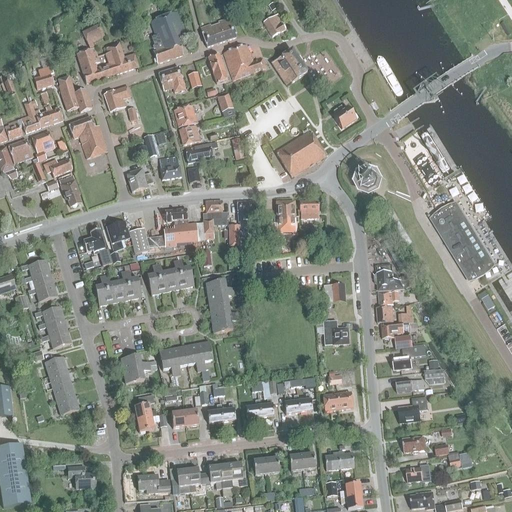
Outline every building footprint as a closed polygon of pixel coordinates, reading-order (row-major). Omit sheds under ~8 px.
[(277,10),(273,4),(268,7),(271,13),(277,10)] [(186,42),(177,13),(150,23),(154,37),(151,39),(154,46),(152,48),(153,50),(155,51),(155,52),(153,53),(157,66),(182,57),(179,44),(186,42)] [(283,24),(277,15),(262,24),(272,39),(285,31),(281,25),(283,24)] [(236,39),(229,19),(218,23),(218,25),(211,28),(210,26),(200,29),(206,49),(236,39)] [(102,81),(98,69),(96,69),(95,65),(99,64),(92,44),(105,38),(100,26),(82,34),(88,45),(90,51),(76,56),(85,86),(102,81)] [(108,65),(98,69),(102,81),(138,69),(134,56),(123,59),(118,45),(107,49),(107,50),(106,50),(107,55),(105,55),(108,65)] [(252,62),(246,46),(223,54),(232,82),(265,69),(261,59),(252,62)] [(306,74),(291,51),(276,61),(270,64),(285,88),(306,74)] [(225,75),(218,56),(207,59),(216,85),(227,81),(225,75)] [(49,63),(48,63),(47,58),(39,61),(42,71),(37,73),(39,79),(33,80),(37,91),(53,86),(50,77),(53,76),(49,63)] [(184,92),(178,69),(157,75),(161,88),(163,93),(172,90),(174,95),(184,92)] [(201,87),(197,74),(187,77),(191,90),(201,87)] [(70,84),(68,78),(57,82),(59,87),(58,88),(67,113),(78,110),(80,114),(91,110),(85,91),(74,94),(74,93),(73,93),(70,84)] [(14,94),(10,82),(3,85),(8,97),(14,94)] [(130,98),(126,88),(103,96),(109,114),(125,109),(122,101),(130,98)] [(214,90),(205,92),(207,99),(215,97),(214,90)] [(49,104),(45,93),(40,96),(44,106),(49,104)] [(232,110),(228,95),(217,99),(221,114),(232,110)] [(52,126),(46,113),(40,115),(39,112),(34,114),(31,106),(36,105),(35,102),(30,104),(39,130),(52,126)] [(39,130),(30,104),(24,106),(28,118),(20,121),(25,135),(39,130)] [(343,111),(341,106),(332,112),(335,116),(333,118),(341,130),(355,121),(347,109),(343,111)] [(46,113),(52,126),(62,122),(58,109),(51,112),(50,108),(45,109),(46,113)] [(189,110),(174,114),(178,130),(194,125),(197,125),(193,109),(189,110)] [(135,113),(135,110),(127,112),(130,123),(137,121),(138,125),(145,123),(142,111),(135,113)] [(94,129),(90,119),(68,127),(73,141),(78,139),(86,161),(107,154),(98,127),(94,129)] [(22,137),(16,122),(7,125),(8,127),(4,129),(8,141),(22,137)] [(199,143),(195,128),(179,132),(182,147),(199,143)] [(324,158),(309,132),(275,153),(290,179),(324,158)] [(54,149),(48,133),(31,140),(37,155),(35,156),(38,163),(46,160),(44,153),(54,149)] [(165,143),(163,134),(155,137),(158,145),(165,143)] [(159,156),(153,136),(143,139),(149,159),(159,156)] [(231,142),(235,162),(244,160),(240,140),(231,142)] [(7,148),(13,165),(32,159),(26,141),(7,148)] [(217,150),(216,145),(185,150),(187,165),(211,161),(210,151),(217,150)] [(13,171),(5,149),(0,150),(0,170),(0,171),(4,175),(10,181),(17,178),(14,171),(13,171)] [(139,152),(141,159),(147,157),(145,150),(139,152)] [(178,168),(177,158),(159,161),(159,166),(161,171),(160,171),(161,182),(181,179),(179,168),(178,168)] [(72,171),(67,161),(57,165),(55,161),(43,166),(47,175),(51,174),(53,179),(72,171)] [(45,180),(38,164),(31,168),(38,183),(45,180)] [(200,183),(197,169),(187,171),(189,185),(200,183)] [(126,177),(129,185),(151,178),(150,174),(144,176),(142,170),(129,173),(130,176),(126,177)] [(373,177),(367,175),(361,178),(359,184),(362,190),(368,192),(374,189),(376,183),(373,177)] [(153,184),(151,178),(129,185),(131,194),(148,189),(147,186),(153,184)] [(56,181),(46,184),(48,192),(58,189),(56,181)] [(79,196),(74,182),(60,187),(65,201),(67,201),(70,209),(81,205),(78,197),(79,196)] [(205,215),(204,215),(205,240),(205,241),(213,241),(213,227),(216,227),(225,227),(227,226),(226,219),(227,219),(227,217),(229,217),(229,214),(224,214),(222,214),(221,202),(205,203),(205,215)] [(252,214),(252,203),(237,204),(237,215),(238,224),(253,223),(253,214),(252,214)] [(294,234),(294,203),(275,204),(275,228),(262,228),(262,240),(277,239),(277,234),(294,234)] [(318,213),(318,203),(299,203),(299,213),(300,213),(300,220),(318,220),(318,213)] [(435,227),(435,228),(436,229),(436,230),(437,230),(438,231),(441,236),(440,237),(440,238),(440,239),(443,243),(450,255),(451,255),(455,261),(455,262),(455,263),(461,274),(462,274),(463,274),(464,273),(468,280),(468,281),(469,280),(483,271),(491,266),(455,208),(440,217),(440,218),(437,219),(435,221),(435,222),(435,223),(434,224),(434,225),(434,226),(435,226),(435,227)] [(143,230),(127,234),(129,240),(131,239),(134,256),(148,253),(148,251),(175,248),(175,245),(197,243),(195,225),(187,226),(186,222),(187,222),(186,211),(164,213),(165,224),(173,223),(173,228),(173,231),(163,232),(163,238),(145,240),(143,230)] [(120,242),(129,240),(127,234),(124,223),(106,229),(113,253),(123,250),(120,242)] [(238,247),(238,227),(229,227),(229,247),(238,247)] [(317,237),(317,227),(309,227),(309,237),(317,237)] [(105,252),(99,231),(90,234),(91,240),(82,243),(86,254),(92,252),(93,256),(98,254),(101,263),(102,268),(112,265),(110,260),(108,251),(105,252)] [(209,252),(201,253),(203,264),(203,269),(212,267),(211,263),(209,252)] [(120,264),(117,254),(110,257),(113,266),(120,264)] [(28,271),(31,279),(31,280),(49,274),(46,262),(28,267),(28,266),(20,269),(21,273),(28,271)] [(174,272),(168,273),(172,294),(183,292),(177,262),(173,263),(174,272)] [(177,262),(183,292),(194,289),(189,269),(183,270),(181,262),(177,262)] [(160,266),(156,267),(162,296),(172,294),(168,273),(161,275),(160,266)] [(124,274),(131,303),(141,300),(137,280),(130,281),(128,273),(130,272),(130,270),(130,269),(130,267),(123,268),(124,274)] [(162,296),(156,267),(151,268),(153,276),(147,278),(151,298),(162,296)] [(390,267),(376,268),(377,275),(376,275),(374,278),(374,282),(377,284),(377,293),(403,291),(396,276),(394,277),(391,274),(390,274),(390,267)] [(32,283),(34,291),(35,292),(53,286),(49,274),(31,280),(31,279),(24,281),(25,285),(32,283)] [(122,283),(116,284),(120,305),(131,303),(124,274),(120,274),(122,283)] [(413,286),(407,275),(400,279),(406,290),(413,286)] [(0,296),(15,291),(11,277),(0,280),(0,296)] [(107,277),(103,278),(109,307),(120,305),(116,284),(109,286),(107,277)] [(109,307),(103,278),(99,279),(101,287),(94,289),(99,309),(109,307)] [(205,285),(207,298),(234,294),(233,290),(225,291),(224,282),(205,285)] [(57,299),(53,286),(35,292),(34,291),(27,293),(28,297),(36,295),(38,304),(57,299)] [(345,304),(343,286),(323,287),(324,306),(345,304)] [(398,303),(397,293),(377,295),(379,308),(393,307),(393,303),(398,303)] [(235,298),(234,294),(207,298),(209,310),(228,307),(227,299),(235,298)] [(27,310),(24,297),(14,300),(18,312),(27,310)] [(228,307),(209,310),(211,323),(238,319),(237,314),(229,316),(228,307)] [(392,324),(391,308),(376,310),(377,325),(392,324)] [(398,316),(399,325),(402,325),(413,324),(412,315),(411,315),(410,308),(406,309),(406,316),(398,316)] [(45,326),(63,321),(60,309),(42,314),(42,313),(34,315),(35,320),(42,317),(45,325),(45,326)] [(239,323),(238,319),(211,323),(213,335),(232,333),(230,324),(239,323)] [(67,333),(63,321),(45,326),(45,325),(37,328),(39,332),(46,330),(48,338),(48,339),(67,333)] [(336,331),(336,323),(322,323),(324,347),(332,347),(348,346),(347,330),(336,331)] [(402,325),(399,325),(394,326),(381,327),(382,341),(393,340),(393,335),(403,334),(402,325)] [(48,339),(48,338),(41,340),(42,344),(49,342),(52,351),(71,346),(67,333),(48,339)] [(396,352),(412,350),(411,337),(394,339),(396,352)] [(208,344),(196,346),(201,373),(203,384),(209,382),(207,372),(205,372),(203,364),(212,362),(208,344)] [(201,373),(196,346),(183,349),(187,367),(195,366),(197,374),(201,373)] [(403,360),(392,362),(394,373),(411,370),(410,360),(425,358),(423,348),(411,350),(411,351),(402,353),(403,360)] [(183,349),(171,351),(176,378),(180,377),(179,369),(187,367),(183,349)] [(176,378),(171,351),(158,353),(162,372),(170,370),(172,379),(170,379),(172,389),(177,388),(176,378)] [(43,361),(41,352),(31,355),(33,364),(43,361)] [(120,361),(122,373),(149,368),(148,364),(140,366),(139,357),(120,361)] [(44,365),(48,378),(66,372),(62,359),(44,365)] [(149,368),(122,373),(125,386),(144,382),(142,374),(150,372),(149,368)] [(52,391),(70,385),(66,372),(48,378),(52,391)] [(424,375),(425,381),(429,386),(444,385),(443,373),(424,375)] [(333,377),(335,386),(342,385),(342,387),(351,386),(350,375),(333,377)] [(295,382),(296,388),(304,387),(305,390),(314,388),(313,379),(295,382)] [(258,408),(260,419),(273,418),(272,406),(271,406),(270,396),(276,395),(274,382),(257,384),(258,393),(262,393),(263,401),(266,401),(267,407),(260,408),(258,408)] [(411,383),(395,384),(396,394),(412,393),(412,392),(418,392),(419,392),(424,391),(422,382),(417,382),(411,383)] [(70,385),(52,391),(56,404),(74,398),(70,385)] [(0,418),(11,417),(8,388),(0,389),(0,418)] [(336,396),(338,412),(352,410),(350,394),(336,396)] [(309,395),(297,397),(298,403),(297,403),(298,415),(312,413),(310,401),(309,395)] [(324,413),(338,412),(336,396),(322,398),(324,413)] [(136,422),(155,418),(154,412),(150,413),(148,406),(154,405),(152,397),(137,400),(139,408),(134,409),(136,422)] [(285,416),(298,415),(297,403),(298,403),(297,397),(293,397),(294,404),(284,405),(285,416)] [(78,411),(74,398),(56,404),(60,417),(78,411)] [(427,412),(426,399),(412,401),(413,409),(398,411),(400,425),(420,423),(419,413),(427,412)] [(258,408),(260,408),(259,402),(255,402),(255,408),(245,409),(247,421),(260,419),(258,408)] [(229,411),(221,412),(220,412),(222,424),(235,422),(233,411),(232,405),(228,405),(229,411)] [(220,412),(221,412),(220,406),(216,407),(217,413),(207,414),(208,426),(222,424),(220,412)] [(183,414),(185,429),(198,427),(196,412),(183,414)] [(185,429),(183,414),(170,415),(172,430),(185,429)] [(467,424),(466,415),(456,417),(457,426),(467,424)] [(155,418),(136,422),(139,434),(153,431),(152,425),(159,424),(159,429),(166,429),(165,416),(155,418)] [(452,438),(451,431),(441,432),(442,439),(452,438)] [(425,454),(424,439),(402,441),(403,455),(412,454),(412,456),(425,454)] [(30,506),(21,446),(0,449),(0,493),(3,510),(30,506)] [(449,455),(448,447),(434,449),(436,457),(449,455)] [(343,453),(337,454),(339,471),(353,469),(352,455),(344,456),(343,453)] [(339,471),(337,454),(332,455),(332,457),(324,458),(325,472),(339,471)] [(313,455),(300,457),(302,472),(314,470),(313,455)] [(461,468),(458,455),(448,457),(450,470),(461,468)] [(302,472),(300,457),(288,458),(290,473),(302,472)] [(277,460),(265,461),(266,476),(279,474),(277,460)] [(266,476),(265,461),(252,462),(254,477),(266,476)] [(226,467),(218,468),(221,491),(222,491),(223,498),(233,497),(232,489),(229,465),(226,465),(226,467)] [(229,465),(232,489),(237,489),(247,487),(246,481),(242,481),(240,465),(232,466),(232,465),(229,465)] [(208,476),(203,476),(204,486),(209,486),(209,485),(215,484),(216,491),(221,491),(218,468),(211,469),(210,467),(207,468),(208,476)] [(430,483),(428,467),(420,468),(420,470),(405,472),(407,485),(423,483),(423,484),(430,483)] [(84,476),(84,468),(67,469),(67,480),(75,480),(76,491),(95,490),(94,475),(84,476)] [(194,471),(186,472),(189,495),(195,494),(194,487),(199,486),(199,487),(204,486),(203,476),(198,477),(197,469),(194,469),(194,471)] [(172,497),(189,495),(186,472),(179,473),(178,471),(175,472),(177,482),(170,483),(172,497)] [(157,483),(157,477),(137,478),(138,492),(146,492),(146,495),(169,494),(168,482),(157,483)] [(481,491),(479,483),(470,484),(471,492),(481,491)] [(336,498),(335,484),(325,485),(326,499),(336,498)] [(340,500),(360,497),(359,485),(344,487),(345,493),(339,493),(340,500)] [(511,499),(510,491),(503,492),(505,500),(511,499)] [(434,510),(433,494),(416,496),(416,497),(410,498),(411,511),(426,510),(426,511),(434,510)] [(360,497),(340,500),(341,506),(346,505),(347,511),(362,510),(360,497)] [(223,509),(222,499),(215,500),(216,510),(223,509)] [(458,511),(462,511),(461,502),(444,505),(445,511),(458,511)]
